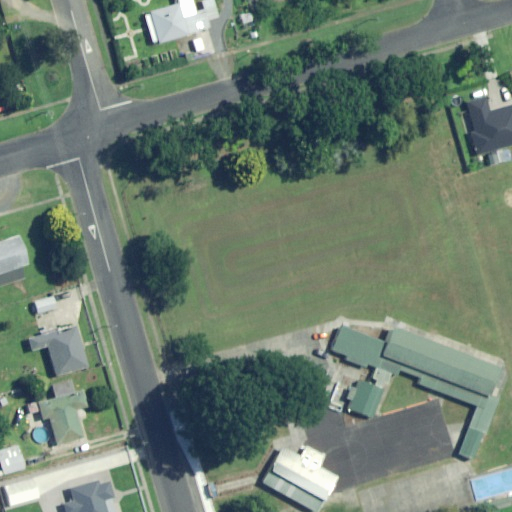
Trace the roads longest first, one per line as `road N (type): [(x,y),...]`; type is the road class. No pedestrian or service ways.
road 1 (residential): [(90,134),(80,158),(180,511)]
road 2 (residential): [(90,134),(459,25)]
road 3 (residential): [(68,0),(99,108),(90,134)]
